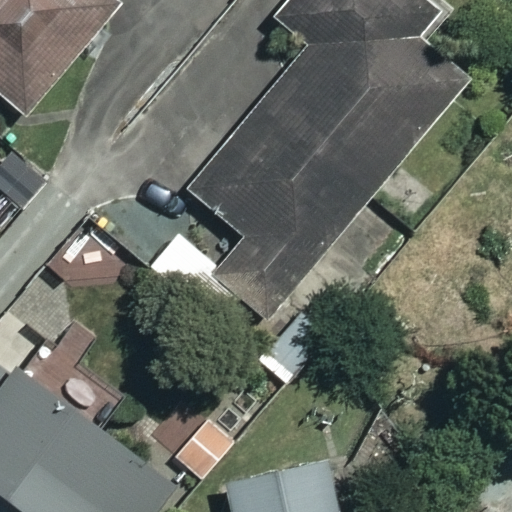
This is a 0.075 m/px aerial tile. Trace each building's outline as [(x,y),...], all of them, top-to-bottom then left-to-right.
[(0,0),(0,99),(26,122),(130,0),(0,0)] [(435,195),(403,168),(468,90),(420,50),(443,22),(416,0),(299,0),(278,26),(311,54),(191,198),(247,246),(216,283),(269,327),(375,201),(407,228),(435,195)] [(511,354),(511,334),(427,272),(396,315),(490,385),(511,354)] [(82,311),(37,277),(0,326),(0,498),(18,511),(168,511),(185,491),(124,444),(119,451),(28,381),(82,311)] [(241,449),(215,424),(179,462),(205,487),(241,449)] [(347,511),(342,474),(234,488),(237,511),(347,511)]
